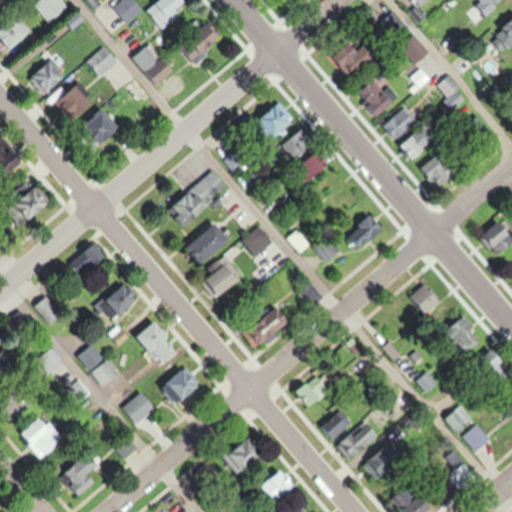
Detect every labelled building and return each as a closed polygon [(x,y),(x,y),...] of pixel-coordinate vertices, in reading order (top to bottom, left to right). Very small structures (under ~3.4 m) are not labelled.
[(69,6),(63,0),(39,0),(35,3),(49,22),(69,6)] [(144,7),(137,0),(120,0),(114,6),(129,21),(144,7)] [(0,40),(10,51),(33,31),(18,13),(0,28),(0,40)] [(173,68),(149,41),(132,57),(156,83),(173,68)] [(353,76),(376,56),(372,52),(366,58),(358,49),(342,64),(353,76)] [(67,76),(52,57),(31,74),(46,93),(67,76)] [(447,99),(461,89),(451,74),(437,84),(447,99)] [(361,89),(378,115),(401,100),(391,85),(383,90),(376,79),(361,89)] [(95,105),(79,84),(55,101),(71,123),(95,105)] [(297,121),(283,100),(260,115),(275,136),(297,121)] [(283,142),(294,159),(316,144),(305,128),(283,142)] [(6,141),(0,143),(0,160),(3,167),(16,160),(6,141)] [(310,181),(331,168),(319,150),(299,163),(310,181)] [(235,151),(226,160),(238,171),(247,161),(235,151)] [(231,187),(215,168),(168,208),(184,227),(231,187)] [(205,263),(234,240),(219,221),(190,243),(205,263)] [(511,251),(511,225),(487,225),(487,251),(511,251)] [(343,250),(330,233),(314,244),(328,261),(343,250)] [(207,279),(223,297),(245,276),(225,255),(208,271),(212,274),(207,279)] [(48,326),(62,315),(46,295),(33,306),(48,326)] [(431,308),(440,302),(436,295),(427,301),(431,308)] [(473,317),(447,327),(458,355),(484,345),(473,317)] [(177,357),(160,321),(137,332),(155,367),(177,357)] [(402,355),(392,341),(384,347),(394,360),(402,355)] [(77,356),(102,385),(118,372),(93,343),(77,356)] [(511,383),(511,357),(487,357),(487,383),(511,383)] [(203,387),(188,365),(162,383),(177,405),(203,387)] [(417,380),(429,393),(440,382),(428,370),(417,380)] [(307,409),(332,392),(319,373),(295,390),(307,409)] [(136,422),(155,409),(143,391),(124,404),(136,422)] [(23,411),(14,395),(2,402),(4,406),(2,407),(9,420),(23,411)] [(459,432),(474,419),(461,404),(445,417),(459,432)] [(333,429),(342,433),(350,419),(341,414),(333,429)] [(19,436),(42,458),(62,436),(39,415),(19,436)] [(352,461),(378,434),(363,420),(337,446),(352,461)] [(462,436),(475,452),(490,439),(477,423),(462,436)] [(244,468),(258,456),(244,440),(230,452),(244,468)] [(98,481),(91,471),(102,462),(92,449),(59,474),(76,498),(98,481)] [(367,478),(387,477),(388,488),(395,487),(393,450),(366,452),(367,478)] [(224,479),(205,461),(193,474),(211,492),(224,479)] [(259,485),(273,503),(293,488),(279,470),(259,485)] [(409,502),(408,491),(392,492),(393,503),(409,502)]
